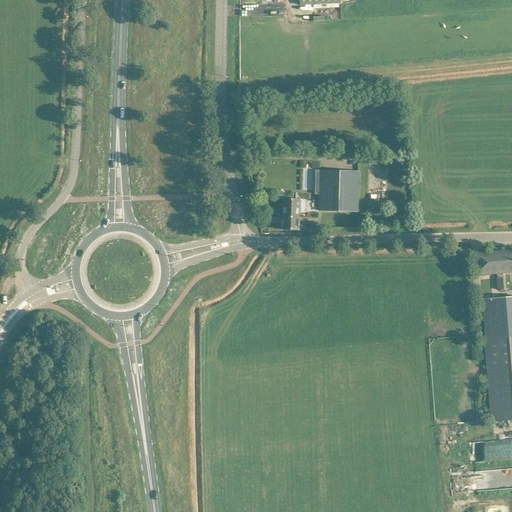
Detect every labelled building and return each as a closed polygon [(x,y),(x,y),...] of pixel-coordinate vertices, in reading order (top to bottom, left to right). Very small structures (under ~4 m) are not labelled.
[(268,7),(260,7),(250,6),(249,18),(267,20),(268,7)] [(358,211),(359,172),(320,170),(318,210),(358,211)] [(300,202),(300,200),(283,199),(282,218),(299,218),(299,213),(305,213),(306,202),(300,202)] [(378,215),(378,210),(378,206),(366,205),(366,214),(378,215)] [(299,230),(299,224),(299,218),(282,218),(282,230),(299,230)] [(511,250),(478,253),(480,275),(511,272),(511,250)] [(511,365),(511,297),(482,300),(488,368),(511,365)] [(511,441),(480,444),(481,467),(483,492),(511,490),(511,441)]
